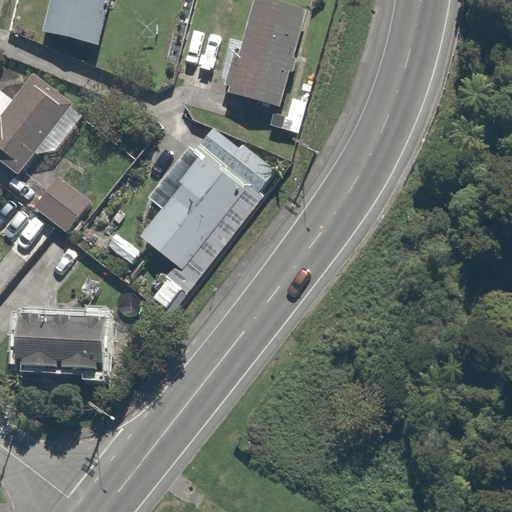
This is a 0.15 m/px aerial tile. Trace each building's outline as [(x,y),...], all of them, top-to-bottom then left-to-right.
[(108,0),(49,0),(42,30),(98,44),(108,0)] [(256,0),(242,49),(234,46),(221,92),(276,109),(306,7),(280,0),(256,0)] [(84,118),(73,109),(32,77),(15,99),(0,87),(0,161),(19,176),(37,154),(57,152),(84,118)] [(216,122),(196,148),(202,153),(248,187),(260,196),(280,170),(216,122)] [(248,187),(202,153),(141,235),(186,269),(248,187)] [(95,202),(62,175),(35,208),(68,235),(95,202)] [(113,315),(20,313),(19,369),(111,371),(113,315)]
